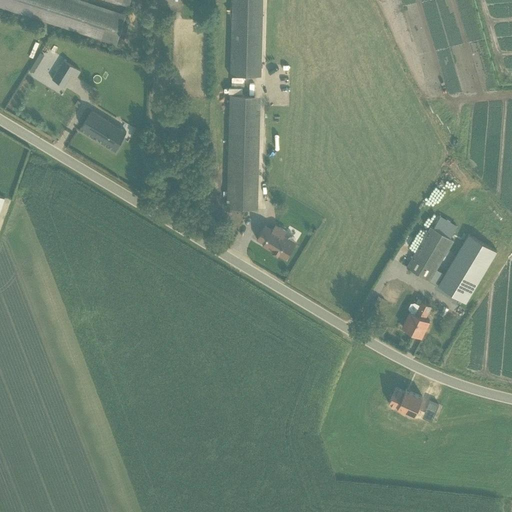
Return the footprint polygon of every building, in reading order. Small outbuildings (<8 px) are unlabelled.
[(126,9),(96,0),(0,0),(0,1),(117,39),(126,9)] [(231,0),(229,69),(260,70),(261,0),(231,0)] [(19,77),(26,80),(38,56),(31,52),(19,77)] [(76,76),(80,70),(62,60),(50,82),(61,88),(70,73),(76,76)] [(262,95),(234,94),(230,204),(259,205),(262,95)] [(119,149),(130,131),(94,109),(83,128),(119,149)] [(0,246),(15,199),(0,194),(0,246)] [(258,242),(289,259),(301,239),(269,221),(258,242)] [(431,279),(454,238),(432,225),(408,266),(431,279)] [(466,305),(505,237),(489,228),(468,263),(454,255),(435,287),(466,305)] [(456,306),(441,298),(435,309),(443,313),(445,310),(452,314),(456,306)] [(405,326),(426,336),(433,320),(428,317),(433,305),(424,301),(418,313),(412,311),(405,326)] [(405,401),(420,408),(429,391),(413,383),(405,401)] [(404,408),(410,411),(413,405),(407,402),(404,408)] [(390,426),(391,410),(380,409),(379,425),(390,426)] [(398,415),(399,425),(407,424),(406,414),(398,415)]
